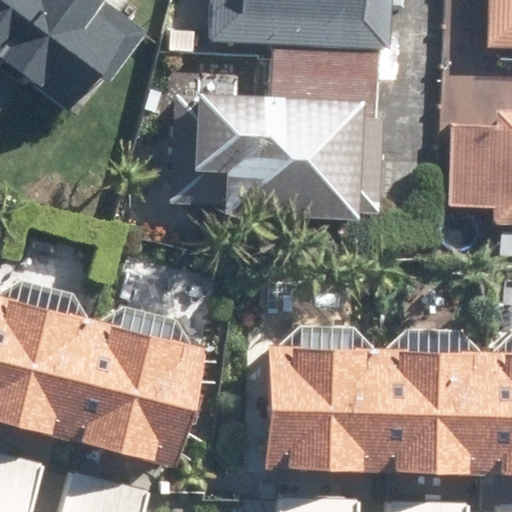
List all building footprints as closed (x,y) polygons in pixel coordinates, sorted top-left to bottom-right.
[(0,0),(0,105),(12,89),(56,122),(83,85),(98,96),(140,38),(88,0),(0,0)] [(380,57),(382,0),(205,0),(205,45),(264,48),(262,107),(368,112),(370,57),(380,57)] [(511,0),(482,0),(480,50),(511,51),(511,0)] [(148,92),(144,114),(158,116),(162,95),(148,92)] [(167,107),(164,207),(217,210),(217,226),(343,230),(345,216),(372,217),(375,127),(348,126),(349,113),(167,107)] [(440,209),(482,210),(482,228),(511,228),(511,117),(492,117),(492,135),(443,132),(440,209)] [(496,259),(511,259),(511,238),(496,238),(496,259)] [(0,431),(54,447),(88,327),(84,326),(65,293),(26,283),(0,297),(0,431)] [(54,447),(160,475),(193,351),(184,348),(169,323),(125,310),(93,329),(88,327),(54,447)] [(259,351),(256,477),(371,480),(375,356),(371,356),(344,335),(293,332),(270,351),(259,351)] [(375,356),(371,480),(476,484),(480,362),(477,362),(451,334),(402,333),(378,356),(375,356)] [(480,362),(476,484),(511,484),(511,337),(509,338),(483,362),(480,362)] [(26,511),(37,472),(0,461),(0,511),(26,511)] [(65,476),(54,511),(139,511),(143,499),(65,476)]
